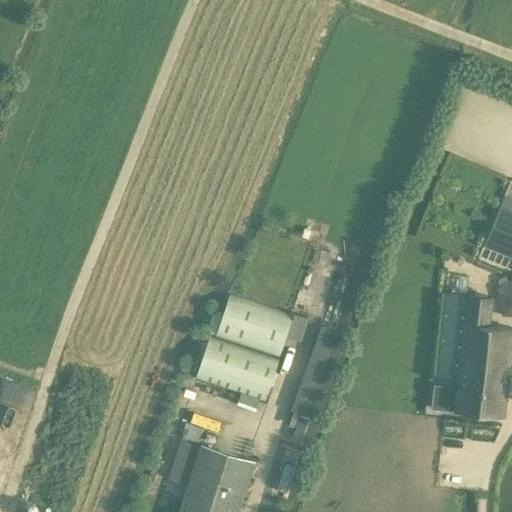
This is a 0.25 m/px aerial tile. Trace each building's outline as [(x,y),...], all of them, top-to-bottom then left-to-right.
[(511,211),(499,206),(483,245),(511,256),(511,211)] [(511,282),(500,289),(505,313),(511,313),(511,282)] [(230,293),(216,336),(279,357),(293,314),(230,293)] [(435,384),(432,407),(504,416),(511,342),(511,327),(488,325),(492,297),(469,294),(458,391),(450,390),(450,386),(435,384)] [(294,408),(312,413),(338,328),(320,323),(294,408)] [(279,358),(210,335),(196,379),(265,402),(279,358)] [(194,411),(192,421),(220,427),(222,418),(194,411)] [(238,511),(256,460),(202,442),(179,511),(238,511)]
